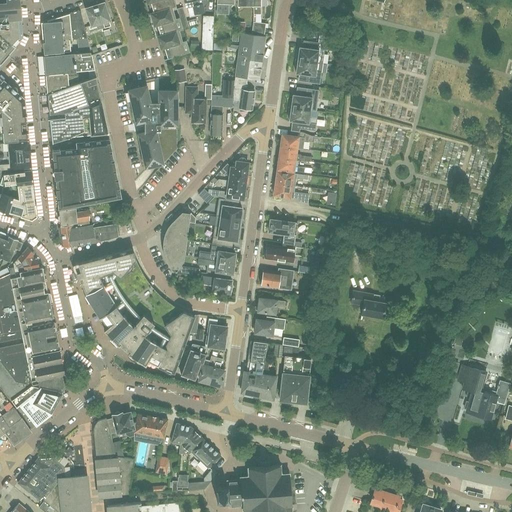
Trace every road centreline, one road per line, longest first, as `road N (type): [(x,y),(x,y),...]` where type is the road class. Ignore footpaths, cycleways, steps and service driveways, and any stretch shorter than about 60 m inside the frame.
road 1 (residential): [(121,0),(135,61),(111,73),(107,86),(128,189),(149,231)]
road 2 (residential): [(40,237),(30,49)]
road 3 (residential): [(241,309),(266,129)]
road 4 (tertiary): [(511,484),(355,446)]
road 5 (residential): [(149,231),(241,135),(266,129)]
road 6 (residential): [(109,388),(104,369),(71,335),(58,260)]
road 7 (residential): [(137,241),(174,296),(241,309)]
road 8 (tertiary): [(355,446),(228,414)]
road 9 (residential): [(266,129),(288,0)]
road 10 (tertiary): [(14,463),(78,404),(109,388)]
road 11 (tertiary): [(228,414),(109,388)]
